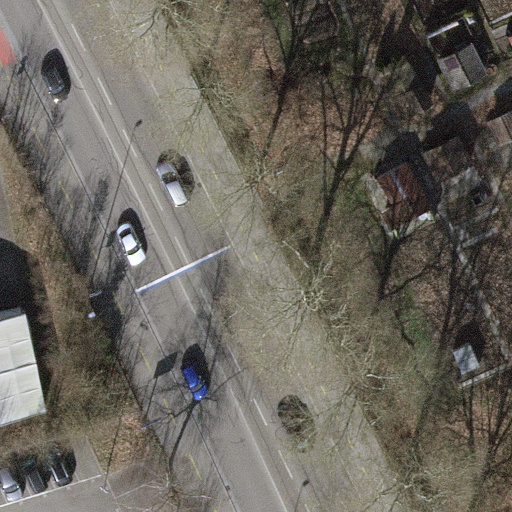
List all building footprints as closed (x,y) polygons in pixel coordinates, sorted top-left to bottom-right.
[(474,9),(439,25),(447,44),(483,28),(474,9)] [(425,38),(375,60),(384,79),(433,56),(425,38)] [(482,45),(448,60),(460,87),(495,71),(482,45)] [(439,68),(402,84),(417,118),(454,101),(439,68)] [(383,100),(343,118),(355,144),(395,126),(383,100)] [(511,110),(483,124),(498,157),(511,151),(511,110)] [(465,134),(431,149),(457,207),(492,191),(465,134)] [(411,160),(373,177),(399,235),(437,218),(411,160)] [(25,303),(0,308),(0,411),(47,401),(25,303)] [(511,323),(502,328),(511,349),(511,323)]
